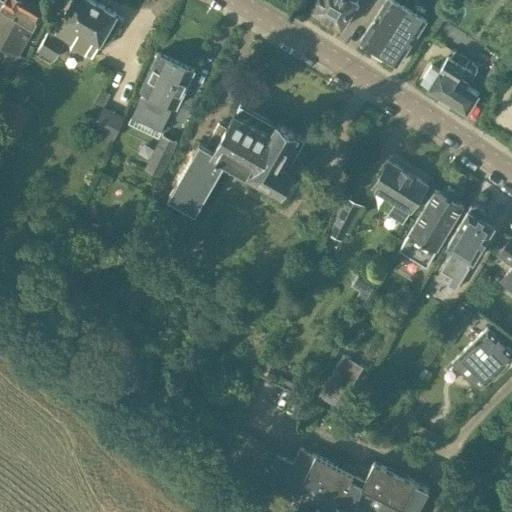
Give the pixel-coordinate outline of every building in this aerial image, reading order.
[(0,0),(0,42),(14,50),(1,74),(15,81),(28,58),(20,53),(45,9),(28,0),(0,0)] [(111,43),(125,18),(94,0),(72,0),(54,33),(50,31),(40,48),(54,56),(59,46),(77,57),(83,47),(92,52),(99,40),(100,41),(102,38),(111,43)] [(316,0),(311,9),(342,28),(358,0),(316,0)] [(379,50),(406,5),(399,0),(385,0),(361,39),(379,50)] [(398,62),(426,17),(406,5),(379,50),(398,62)] [(432,65),(421,82),(467,111),(479,93),(468,86),(476,73),(465,66),(470,59),(456,51),(452,57),(449,55),(440,69),(432,65)] [(141,96),(132,115),(162,129),(171,110),(161,105),(164,99),(177,106),(195,70),(158,52),(141,88),(155,95),(152,101),(141,96)] [(493,62),(484,80),(495,86),(505,68),(495,64),(493,62)] [(9,99),(0,116),(0,139),(15,147),(32,110),(9,99)] [(200,141),(168,198),(196,214),(226,158),(249,171),(248,172),(282,191),(294,170),(296,171),(312,141),(299,133),(299,132),(278,120),(276,123),(241,103),(237,110),(236,109),(227,126),(219,122),(206,144),(200,141)] [(115,138),(125,115),(104,105),(93,128),(115,138)] [(162,132),(145,169),(160,176),(177,140),(162,132)] [(389,158),(372,186),(396,201),(389,212),(403,221),(411,210),(428,183),(389,158)] [(456,200),(462,190),(450,183),(443,192),(436,188),(409,232),(399,249),(427,265),(437,248),(463,204),(456,200)] [(333,224),(329,232),(342,238),(355,212),(358,214),(363,204),(347,196),(333,224)] [(456,288),(495,223),(497,219),(486,212),(484,207),(476,202),(472,204),(448,244),(454,247),(440,271),(451,278),(447,283),(456,288)] [(170,211),(159,227),(178,241),(190,224),(170,211)] [(511,236),(500,251),(511,260),(511,264),(500,281),(511,290),(511,236)] [(353,298),(361,303),(367,293),(359,289),(353,298)] [(460,302),(447,323),(460,331),(472,309),(460,302)] [(487,380),(511,356),(511,350),(488,326),(459,355),(458,354),(451,361),(479,390),(488,381),(487,380)] [(345,354),(322,389),(342,401),(364,366),(345,354)] [(264,360),(259,371),(267,374),(272,364),(264,360)] [(266,468),(262,476),(315,511),(415,511),(417,511),(430,487),(415,480),(416,478),(374,459),(363,484),(351,478),(354,471),(316,453),(300,446),(293,461),(278,454),(270,470),(266,468)]
